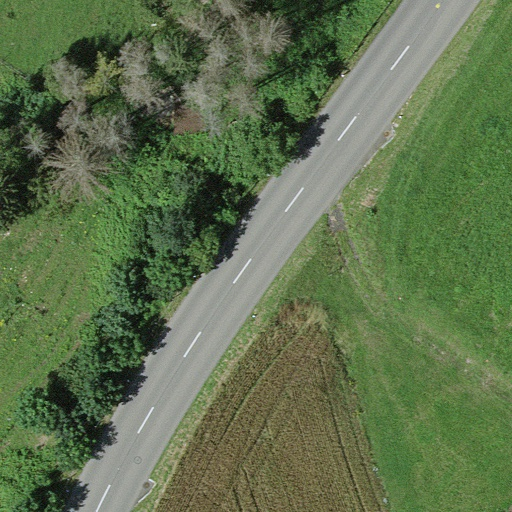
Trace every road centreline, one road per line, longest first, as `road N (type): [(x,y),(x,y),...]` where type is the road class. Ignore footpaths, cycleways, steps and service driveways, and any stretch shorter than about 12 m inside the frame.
road 1 (tertiary): [(441,0),(219,295),(96,511)]
road 2 (track): [(511,389),(417,333),(350,254),(310,178)]
